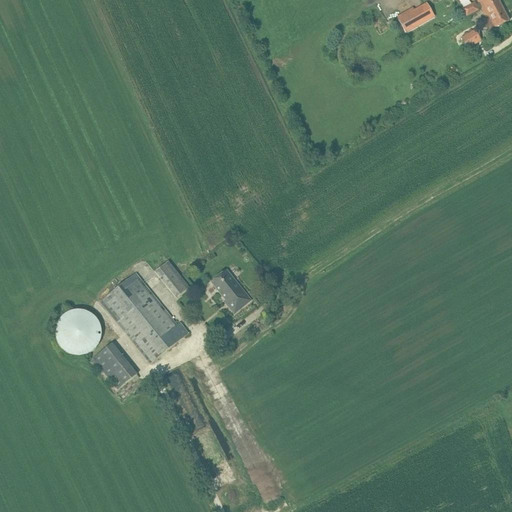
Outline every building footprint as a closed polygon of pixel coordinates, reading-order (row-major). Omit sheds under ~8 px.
[(466,17),(481,9),(498,0),(497,0),(476,0),(478,4),(475,6),(474,4),(462,10),(466,17)] [(488,32),(500,26),(509,21),(498,0),(481,9),(487,20),(483,22),(488,32)] [(427,4),(399,20),(407,33),(435,18),(427,4)] [(468,49),(474,46),(481,41),(476,32),(462,40),(468,49)] [(189,288),(167,262),(154,273),(175,299),(181,295),(181,296),(187,291),(186,290),(189,288)] [(234,316),(251,301),(226,270),(210,284),(225,302),(223,303),(234,316)] [(101,302),(145,356),(151,364),(188,334),(182,326),(179,323),(176,326),(134,274),(101,302)] [(87,359),(93,354),(98,348),(100,340),(100,332),(97,325),(92,320),(86,316),(78,314),(71,315),(64,318),(58,323),(54,329),(53,337),(54,345),(58,352),(63,357),(71,361),(79,361),(87,359)] [(137,375),(130,368),(111,344),(92,359),(118,391),(137,375)]
